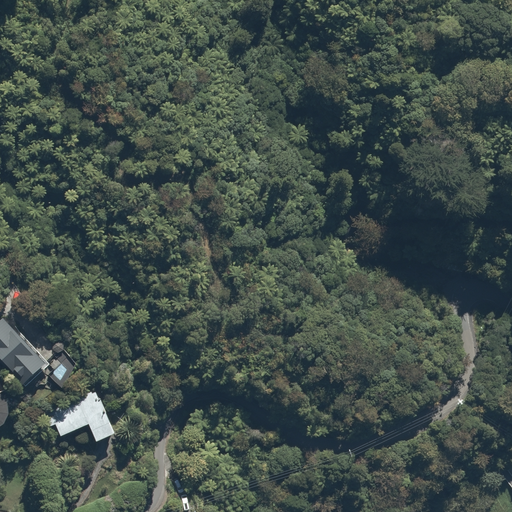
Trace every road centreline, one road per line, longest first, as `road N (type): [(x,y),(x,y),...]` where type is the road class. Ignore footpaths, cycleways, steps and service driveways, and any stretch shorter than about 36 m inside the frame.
road 1 (residential): [(141,511),(156,481),(164,417),(188,393),(223,391),(323,446),(385,436),(445,399),(462,367),(453,291)]
road 2 (residential): [(453,291),(424,271),(354,257),(344,245),(359,219),(511,233)]
